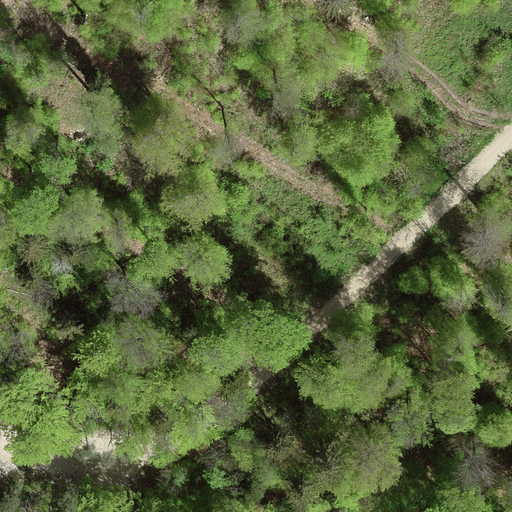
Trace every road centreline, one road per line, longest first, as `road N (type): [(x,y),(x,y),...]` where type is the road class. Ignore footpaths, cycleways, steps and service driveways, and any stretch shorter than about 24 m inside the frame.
road 1 (track): [(191,433),(511,134)]
road 2 (track): [(0,447),(84,460),(132,457),(191,433)]
